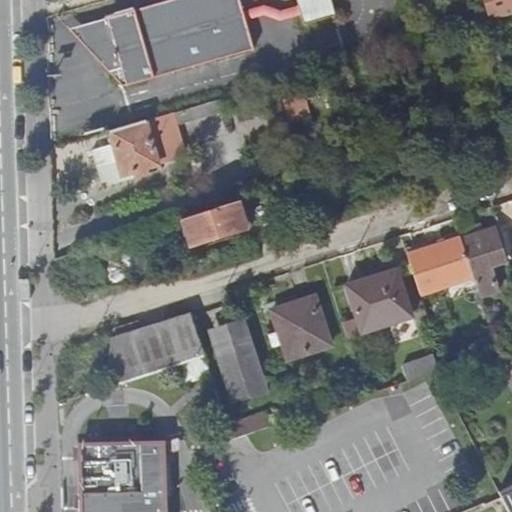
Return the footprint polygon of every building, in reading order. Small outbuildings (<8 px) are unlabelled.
[(62,29),(105,59),(119,69),(123,66),(124,73),(251,35),(240,0),(162,0),(107,16),(62,29)] [(298,0),(302,14),(333,6),(330,0),(298,0)] [(511,0),(483,0),(490,19),(500,16),(498,11),(511,6),(511,0)] [(333,6),(302,14),(305,23),(335,15),(333,6)] [(224,110),(221,98),(179,110),(182,122),(224,110)] [(182,122),(179,110),(165,115),(168,126),(182,122)] [(147,120),(111,131),(124,174),(136,170),(159,163),(147,120)] [(147,167),(136,170),(137,176),(149,172),(147,167)] [(238,200),(180,219),(188,245),(247,227),(238,200)] [(511,221),(500,225),(510,259),(511,258),(511,221)] [(496,226),(462,237),(474,276),(480,296),(499,290),(491,265),(506,260),(496,226)] [(409,255),(421,294),(474,276),(462,237),(409,255)] [(120,281),(108,241),(95,245),(100,262),(107,284),(120,281)] [(397,269),(348,284),(362,332),(412,317),(397,269)] [(299,292),(271,302),(290,358),(332,344),(316,294),(302,299),(299,292)] [(206,353),(203,344),(202,344),(190,311),(142,327),(140,319),(115,327),(118,335),(113,337),(106,385),(206,353)] [(245,319),(210,330),(234,402),(269,391),(245,319)] [(232,439),(255,431),(251,417),(228,424),(232,439)] [(161,442),(162,462),(169,460),(168,435),(131,436),(131,443),(161,442)] [(71,438),(73,491),(80,489),(78,444),(109,443),(109,437),(71,438)] [(164,502),(162,462),(161,442),(131,443),(109,443),(78,444),(80,489),(80,504),(81,511),(163,511),(164,511),(164,502)] [(169,460),(162,462),(164,502),(171,501),(169,460)] [(502,496),(510,511),(511,511),(511,490),(504,494),(502,496)]
